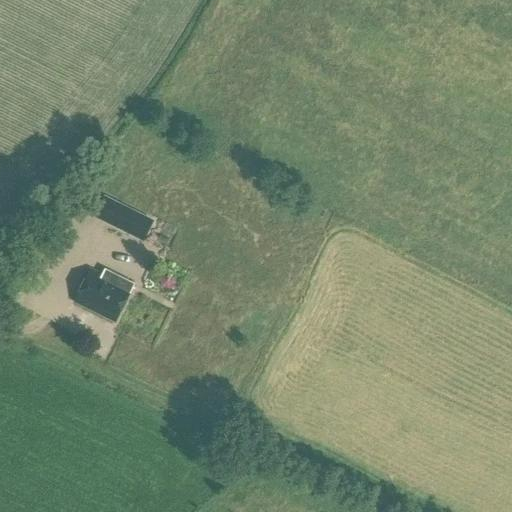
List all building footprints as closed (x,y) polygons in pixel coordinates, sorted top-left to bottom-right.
[(92,197),(116,160),(101,151),(77,188),(92,197)] [(139,214),(104,197),(94,218),(128,235),(139,214)] [(271,291),(282,265),(169,219),(158,248),(156,248),(149,265),(259,310),(263,301),(219,283),(224,272),(271,291)] [(152,293),(174,303),(184,281),(162,271),(152,293)] [(94,273),(78,305),(117,325),(136,287),(108,273),(105,278),(94,273)]
